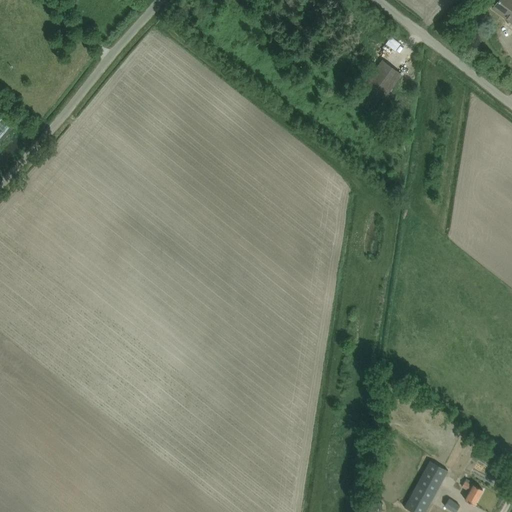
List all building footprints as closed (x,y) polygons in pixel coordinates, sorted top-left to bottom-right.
[(511,0),(497,0),(491,8),(511,23),(511,0)] [(381,60),(353,97),(374,112),(401,75),(381,60)] [(0,134),(9,124),(0,116),(0,134)] [(425,511),(447,471),(429,461),(404,508),(411,511),(425,511)] [(482,490),(473,485),(472,486),(465,481),(462,487),(469,491),(464,500),(473,505),(482,490)] [(448,499),(444,506),(452,511),(454,511),(459,506),(448,499)]
